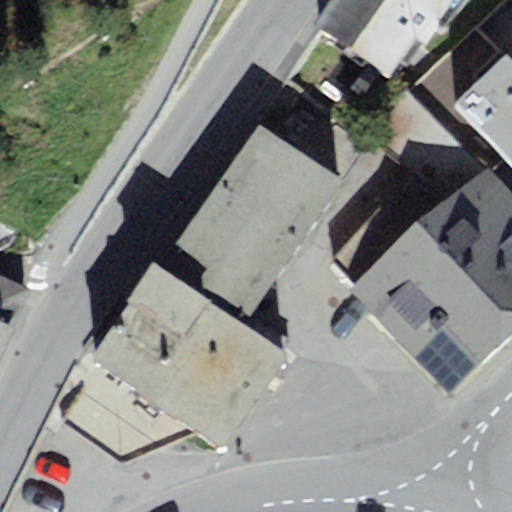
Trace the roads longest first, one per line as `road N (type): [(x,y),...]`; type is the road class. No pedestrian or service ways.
road 1 (tertiary): [(288,0),(62,331)]
road 2 (residential): [(205,0),(48,262),(47,296),(62,331)]
road 3 (tertiary): [(221,511),(281,500),(433,500)]
road 4 (tertiary): [(62,331),(0,450)]
